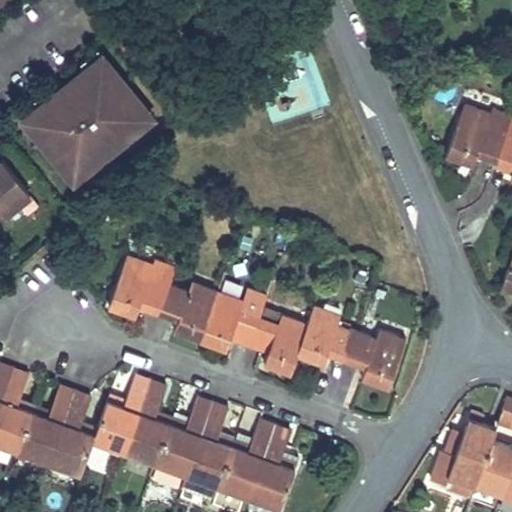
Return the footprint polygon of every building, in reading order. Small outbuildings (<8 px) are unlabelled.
[(98,49),(82,62),(86,68),(88,70),(105,57),(98,49)] [(41,108),(25,122),(66,171),(77,163),(85,173),(105,157),(100,150),(118,136),(122,142),(143,126),(134,115),(145,107),(105,57),(88,70),(86,68),(39,106),(41,108)] [(34,100),(18,114),(25,122),(41,108),(39,106),(34,100)] [(477,153),(496,160),(511,117),(511,113),(493,107),(491,113),(465,103),(446,154),(473,164),(477,153)] [(145,107),(134,115),(143,126),(153,117),(145,107)] [(511,117),(496,160),(511,166),(511,176),(511,178),(511,117)] [(0,212),(2,211),(5,215),(31,194),(3,159),(0,162),(0,212)] [(77,163),(66,171),(74,182),(85,173),(77,163)] [(126,254),(108,305),(135,314),(139,303),(159,311),(169,282),(169,281),(176,266),(154,258),(153,264),(126,254)] [(511,254),(501,285),(511,289),(511,254)] [(169,282),(159,311),(177,318),(174,329),(199,338),(218,289),(191,280),(188,289),(169,282)] [(218,289),(199,338),(226,347),(230,337),(249,344),(259,315),(267,294),(247,287),(242,299),(218,289)] [(314,303),(307,322),(297,349),(299,349),(298,353),(323,362),(327,350),(346,358),(356,329),(337,322),(341,313),(314,303)] [(259,315),(249,344),(262,349),(267,351),(264,361),(290,371),(298,353),(299,349),(297,349),(307,322),(281,312),(278,322),(259,315)] [(356,329),(346,358),(365,365),(361,375),(388,385),(406,336),(379,327),(376,336),(356,329)] [(0,401),(13,365),(0,360),(0,401)] [(16,404),(19,398),(28,371),(13,365),(0,401),(0,444),(18,451),(33,410),(16,404)] [(92,440),(124,452),(151,378),(136,372),(126,399),(123,405),(107,400),(97,427),(95,433),(92,440)] [(169,422),(154,417),(156,410),(167,384),(151,378),(124,452),(155,463),(169,422)] [(76,388),(60,382),(49,409),(47,416),(33,410),(18,451),(48,462),(63,421),(76,388)] [(79,427),(81,421),(91,394),(76,388),(63,421),(48,462),(80,473),(92,440),(95,433),(79,427)] [(123,405),(126,399),(110,393),(107,400),(123,405)] [(155,463),(187,474),(213,400),(197,395),(188,421),(185,428),(169,422),(155,463)] [(511,422),(511,397),(506,396),(497,422),(510,427),(511,422)] [(33,410),(35,404),(19,398),(16,404),(33,410)] [(216,439),(220,431),(229,406),(213,400),(187,474),(217,486),(232,445),(216,439)] [(47,416),(49,409),(35,404),(33,410),(47,416)] [(169,422),(172,416),(156,410),(154,417),(169,422)] [(450,477),(474,485),(491,440),(496,426),(488,423),(481,421),(483,414),(472,410),(464,431),(455,454),(445,450),(442,449),(431,478),(447,485),(450,477)] [(185,428),(188,421),(172,416),(169,422),(185,428)] [(246,496),(248,497),(275,423),(260,417),(250,444),(248,451),(232,445),(217,486),(221,487),(246,496)] [(95,433),(97,427),(81,421),(79,427),(95,433)] [(291,429),(275,423),(248,497),(280,508),(294,468),(279,462),(281,456),(291,429)] [(455,454),(464,431),(453,427),(445,450),(455,454)] [(235,436),(220,431),(216,439),(232,445),(234,439),(235,436)] [(250,444),(234,439),(232,445),(248,451),(250,444)] [(474,485),(500,494),(511,460),(511,447),(491,440),(474,485)] [(294,468),(297,461),(281,456),(279,462),(294,468)] [(511,460),(500,494),(511,498),(511,460)] [(187,474),(183,483),(214,494),(217,486),(187,474)] [(469,498),(474,485),(450,477),(447,485),(445,489),(469,498)]
